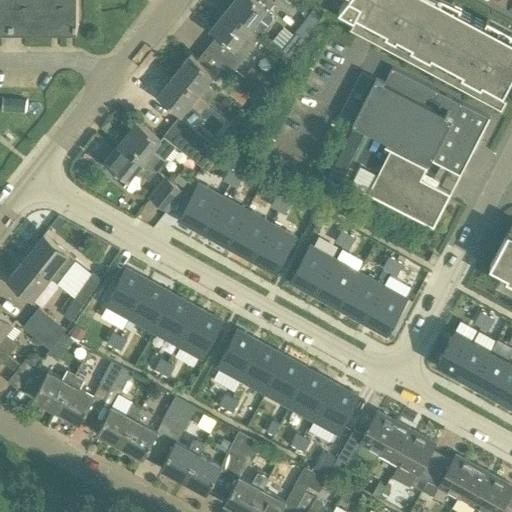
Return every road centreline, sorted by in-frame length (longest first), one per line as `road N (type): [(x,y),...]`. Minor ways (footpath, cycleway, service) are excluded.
road 1 (residential): [(395,381),(35,176)]
road 2 (residential): [(395,381),(508,162)]
road 3 (residential): [(177,511),(0,412)]
road 4 (tertiary): [(35,176),(125,63)]
road 5 (residential): [(511,447),(395,381)]
road 6 (residential): [(0,61),(125,63)]
